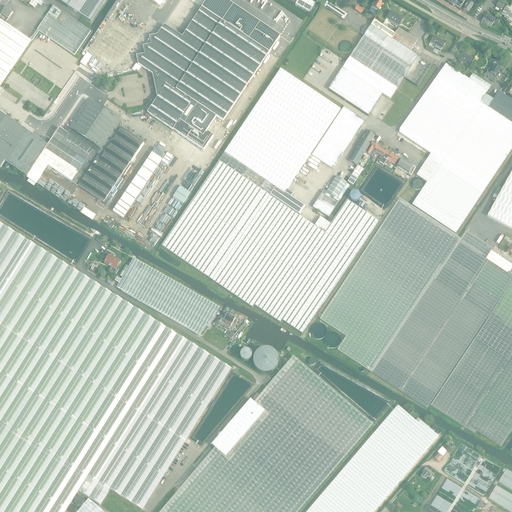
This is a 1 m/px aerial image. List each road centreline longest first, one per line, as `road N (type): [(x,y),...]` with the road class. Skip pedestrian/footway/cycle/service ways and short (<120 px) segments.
road 1 (unknown): [(209,0),(273,25),(280,42),(205,157),(157,134)]
road 2 (residential): [(416,158),(392,134),(470,26)]
